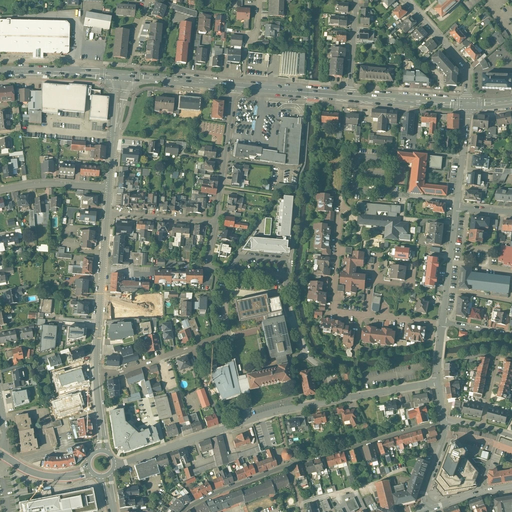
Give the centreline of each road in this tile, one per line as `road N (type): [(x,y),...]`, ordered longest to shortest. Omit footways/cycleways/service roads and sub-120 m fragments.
road 1 (residential): [(215,221),(208,266),(287,277),(295,330),(326,370),(332,400)]
road 2 (residential): [(286,466),(444,421)]
road 3 (secondary): [(107,213),(95,374)]
road 4 (residential): [(342,194),(333,312),(360,315)]
road 5 (residential): [(234,86),(215,221)]
road 6 (residential): [(406,0),(462,62),(466,104)]
road 7 (secondary): [(0,72),(121,76)]
